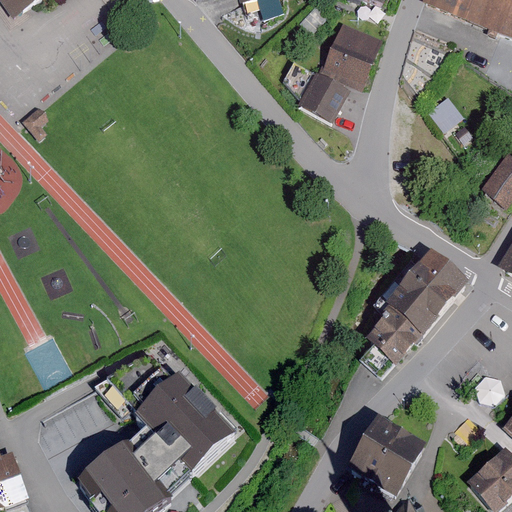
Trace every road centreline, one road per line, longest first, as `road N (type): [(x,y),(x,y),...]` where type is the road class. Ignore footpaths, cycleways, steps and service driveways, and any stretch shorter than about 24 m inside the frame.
road 1 (residential): [(310,511),(335,467),(493,279)]
road 2 (residential): [(372,204),(324,169),(175,0)]
road 3 (residential): [(419,0),(377,141),(372,204)]
road 4 (residential): [(493,279),(372,204)]
